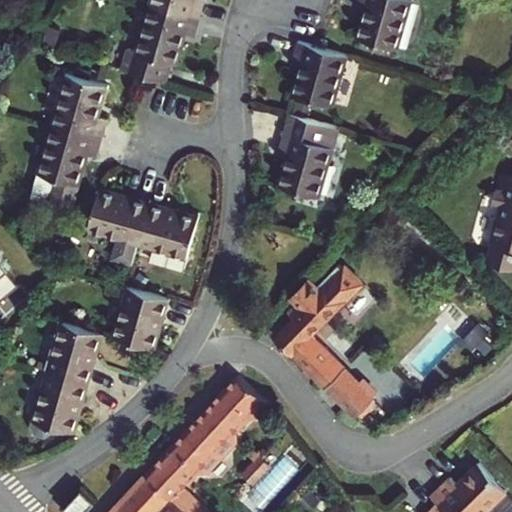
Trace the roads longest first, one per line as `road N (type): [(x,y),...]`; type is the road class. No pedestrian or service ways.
road 1 (residential): [(191,339),(259,356),(329,436),(366,450),(421,440),(511,373)]
road 2 (residential): [(262,0),(233,50),(232,222),(219,280),(191,339)]
road 3 (residential): [(191,339),(118,426),(0,501)]
